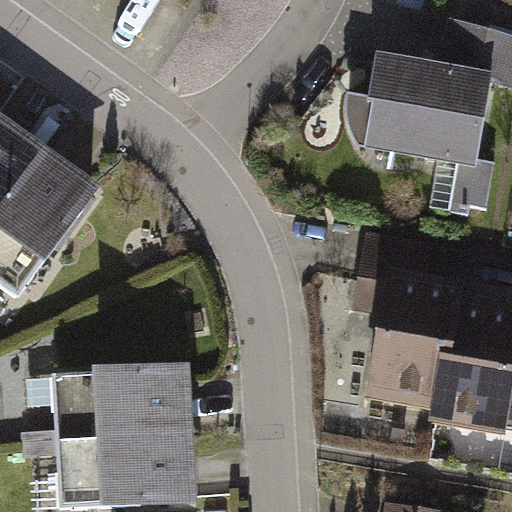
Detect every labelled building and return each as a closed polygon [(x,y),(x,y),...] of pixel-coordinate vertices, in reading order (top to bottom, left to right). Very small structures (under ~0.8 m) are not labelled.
[(483,75),(365,54),(349,150),(467,170),(483,75)] [(0,125),(0,216),(43,156),(0,125)] [(43,156),(0,216),(0,281),(22,298),(97,195),(43,156)] [(459,310),(462,296),(424,289),(429,257),(369,247),(363,280),(392,285),(375,391),(444,402),(459,310)] [(511,318),(459,310),(444,402),(442,415),(508,426),(511,403),(511,402),(511,318)] [(184,370),(57,378),(61,443),(188,435),(184,370)] [(188,435),(61,443),(65,508),(192,500),(188,435)]
